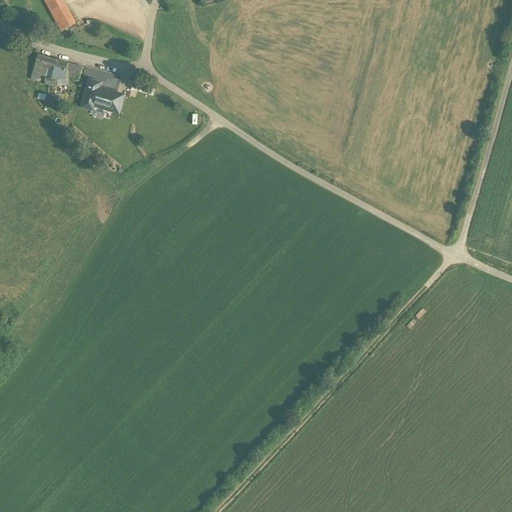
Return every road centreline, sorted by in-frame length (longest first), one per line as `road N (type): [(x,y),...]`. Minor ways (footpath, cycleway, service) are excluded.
road 1 (track): [(511,63),(454,256),(219,511)]
road 2 (track): [(220,120),(129,199)]
